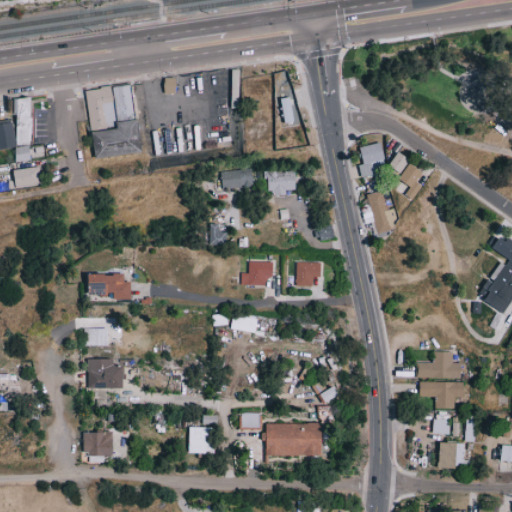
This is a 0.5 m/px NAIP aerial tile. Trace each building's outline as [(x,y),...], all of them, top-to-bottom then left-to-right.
[(186,79),(187,94),(223,90),(221,75),(186,79)] [(145,159),(99,165),(96,152),(86,92),(101,91),(133,87),(133,90),(145,151),(146,159),(145,159)] [(32,149),(24,149),(19,150),(17,102),(23,102),(34,101),(32,149)] [(0,148),(15,147),(12,120),(0,120),(0,148)] [(360,176),(385,171),(379,142),(359,146),(362,163),(358,164),(360,176)] [(24,164),(18,164),(19,152),(19,150),(24,149),(32,149),(32,152),(33,164),(24,164)] [(421,185),(416,182),(424,167),(397,152),(389,166),(402,173),(398,180),(410,186),(405,195),(413,200),(421,185)] [(40,186),(39,167),(17,168),(18,187),(40,186)] [(221,170),(222,188),(253,187),(252,169),(221,170)] [(266,172),(267,194),(285,193),(285,190),(295,189),(294,171),(266,172)] [(392,230),(382,190),(365,194),(369,207),(361,209),(364,223),(374,221),(377,234),(392,230)] [(208,245),(225,245),(226,231),(218,231),(219,223),(209,223),(208,245)] [(511,300),(511,241),(501,235),(492,249),(506,257),(492,279),(490,278),(484,288),(490,291),(484,301),(504,313),(511,300)] [(241,285),(265,285),(265,277),(272,277),(272,262),(248,261),(248,273),(241,273),(241,285)] [(320,277),(320,263),(296,262),(295,285),(312,286),(313,277),(320,277)] [(131,282),(124,282),(124,274),(90,274),(90,294),(113,294),(113,299),(131,299),(131,282)] [(230,329),(255,332),(257,316),(232,312),(230,329)] [(108,328),(83,328),(83,345),(107,345),(108,328)] [(461,378),(461,363),(452,363),(452,352),(432,351),(432,363),(416,362),(415,377),(461,378)] [(124,388),(124,367),(114,367),(114,359),(88,359),(87,388),(124,388)] [(464,382),(419,381),(419,396),(434,397),(434,408),(454,409),(454,397),(464,397),(464,382)] [(259,428),(260,413),(241,412),(240,427),(259,428)] [(449,420),(433,419),(432,433),(448,434),(449,420)] [(266,423),(266,432),(262,432),(261,440),(266,440),(266,455),(322,456),(323,424),(266,423)] [(212,427),(188,427),(187,452),(211,453),(212,427)] [(83,432),(83,456),(113,455),(113,431),(83,432)] [(468,460),(463,460),(464,443),(439,442),(438,467),(467,468),(468,460)] [(511,461),(511,445),(501,445),(500,461),(511,461)]
